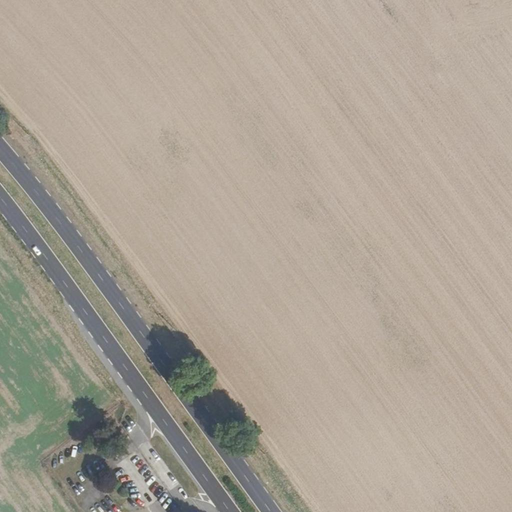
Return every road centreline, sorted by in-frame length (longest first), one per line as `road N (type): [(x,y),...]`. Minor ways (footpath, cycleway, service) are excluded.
road 1 (primary): [(272,511),(0,147)]
road 2 (primary): [(0,196),(231,511)]
